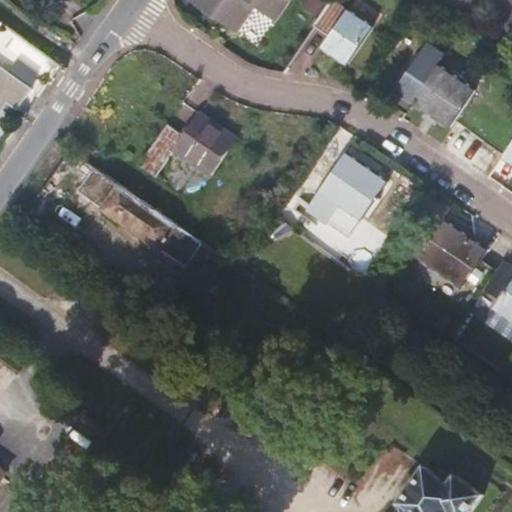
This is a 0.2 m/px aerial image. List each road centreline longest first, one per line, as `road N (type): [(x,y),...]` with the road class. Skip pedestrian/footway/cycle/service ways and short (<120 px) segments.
road 1 (residential): [(121,7),(237,79),(348,108),(511,218)]
road 2 (residential): [(0,185),(121,7)]
